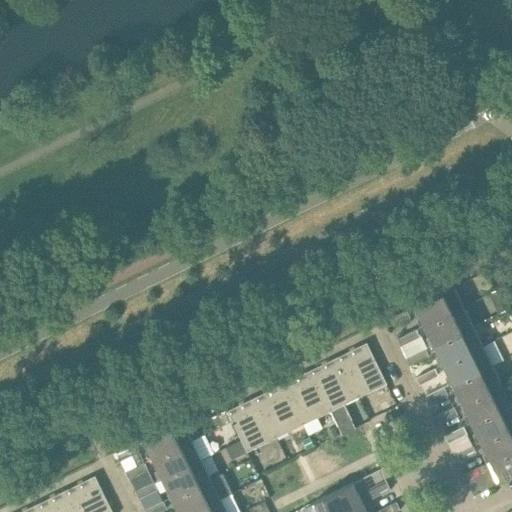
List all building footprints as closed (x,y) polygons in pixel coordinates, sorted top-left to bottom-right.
[(415,305),(424,325),(464,306),(455,286),(415,305)] [(488,295),(497,314),(508,308),(499,290),(488,295)] [(464,306),(424,325),(434,345),(474,325),(464,306)] [(410,317),(407,310),(388,319),(392,326),(410,317)] [(474,325),(434,345),(443,364),(483,344),(474,325)] [(419,337),(416,329),(398,338),(401,345),(419,337)] [(387,382),(367,342),(359,346),(361,350),(342,360),(357,392),(369,386),(371,390),(387,382)] [(443,364),(453,383),(493,364),(483,344),(443,364)] [(429,356),(426,348),(407,357),(411,365),(429,356)] [(334,364),(314,374),(330,405),(341,400),(343,404),(359,396),(339,356),(332,359),(334,364)] [(493,364),(453,383),(462,403),(502,383),(493,364)] [(439,375),(435,368),(417,377),(420,384),(439,375)] [(314,374),(312,369),(304,373),(306,377),(286,387),(302,419),(314,413),(316,417),(332,410),(330,405),(314,374)] [(302,419),(286,387),(284,383),(276,387),(278,391),(259,401),(275,432),(286,427),(288,431),(304,423),(302,419)] [(472,422),(511,403),(502,383),(462,403),(472,422)] [(448,394),(445,387),(426,396),(430,403),(448,394)] [(242,439),(248,451),(249,450),(247,446),(258,440),(260,444),(276,437),(274,432),(275,432),(259,401),(256,396),(249,400),(251,404),(231,414),(229,410),(228,410),(232,420),(242,439)] [(472,422),(481,442),(511,426),(511,402),(511,403),(472,422)] [(458,414),(454,406),(436,416),(439,423),(458,414)] [(218,427),(232,420),(228,410),(213,417),(218,427)] [(143,438),(153,458),(193,439),(183,419),(143,438)] [(467,433),(464,426),(445,435),(449,442),(467,433)] [(511,426),(481,442),(491,461),(511,450),(511,426)] [(193,439),(153,458),(162,478),(202,458),(193,439)] [(226,447),(231,459),(248,451),(242,439),(239,441),(226,447)] [(139,450),(135,443),(116,452),(120,459),(139,450)] [(477,452),(473,445),(455,454),(458,462),(477,452)] [(511,450),(491,461),(501,481),(511,475),(511,450)] [(172,497),(212,478),(202,458),(162,478),(172,497)] [(148,469),(145,462),(126,471),(129,478),(148,469)] [(486,472),(483,465),(464,474),(468,481),(486,472)] [(212,478),(172,497),(179,511),(190,511),(221,497),(232,492),(223,473),(212,478)] [(67,489),(78,511),(113,511),(95,475),(87,479),(90,484),(70,493),(68,489),(67,489)] [(158,489),(154,482),(135,491),(139,498),(158,489)] [(319,511),(343,511),(364,502),(354,482),(314,501),(319,511)] [(391,489),(387,482),(368,491),(372,498),(391,489)] [(78,511),(67,489),(60,493),(62,497),(42,507),(40,502),(44,511),(78,511)] [(190,511),(239,511),(242,511),(232,492),(221,497),(190,511)] [(158,511),(167,508),(164,501),(145,510),(146,511),(158,511)] [(392,511),(400,508),(397,501),(378,510),(379,511),(392,511)] [(34,511),(31,511),(44,511),(40,502),(32,506),(34,511)] [(343,511),(369,511),(364,502),(343,511)]
